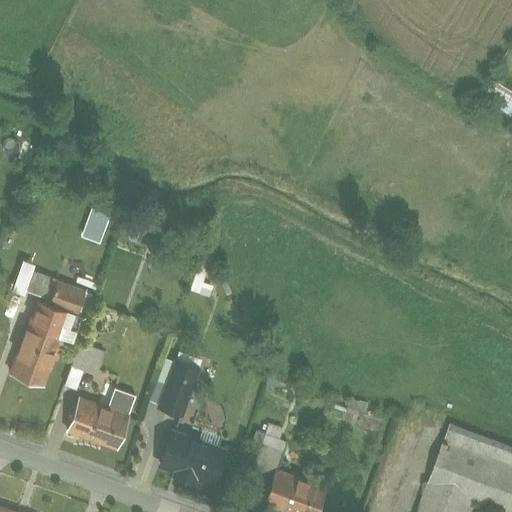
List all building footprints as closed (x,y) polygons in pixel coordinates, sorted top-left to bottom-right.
[(511,86),(495,76),(483,96),(511,114),(511,86)] [(92,206),(82,234),(101,241),(111,212),(92,206)] [(147,228),(136,224),(130,238),(141,242),(147,228)] [(187,241),(182,253),(199,259),(204,247),(187,241)] [(200,293),(212,260),(202,257),(190,290),(200,293)] [(26,293),(34,261),(22,258),(14,290),(26,293)] [(56,281),(50,301),(75,309),(78,310),(84,291),(56,281)] [(93,294),(84,291),(78,310),(87,313),(93,294)] [(50,301),(36,296),(10,372),(45,384),(62,336),(73,340),(77,328),(69,325),(75,309),(50,301)] [(103,353),(81,345),(74,365),(96,372),(103,353)] [(183,413),(200,365),(175,356),(174,360),(166,383),(158,405),(183,413)] [(157,380),(166,383),(174,360),(165,357),(157,380)] [(113,390),(108,405),(130,413),(135,397),(113,390)] [(79,395),(67,430),(117,448),(130,413),(108,405),(79,395)] [(270,420),(265,434),(280,440),(285,426),(270,420)] [(511,511),(511,444),(452,422),(417,511),(472,511),(477,499),(511,511)] [(171,427),(157,464),(214,485),(228,447),(171,427)] [(251,469),(271,477),(275,467),(284,442),(280,440),(265,434),(251,469)] [(262,500),(293,511),(315,511),(325,486),(275,467),(271,477),(262,500)] [(23,511),(0,503),(0,511),(23,511)]
